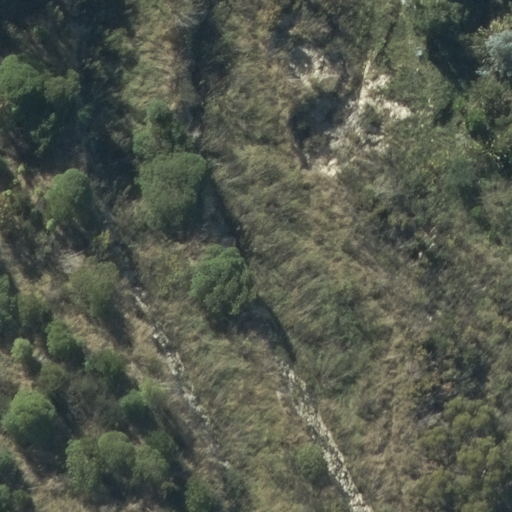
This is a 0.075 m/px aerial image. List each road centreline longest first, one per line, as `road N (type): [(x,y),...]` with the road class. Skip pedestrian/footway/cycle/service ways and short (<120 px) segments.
road 1 (track): [(371,511),(295,380),(190,142),(182,74),(193,0)]
road 2 (track): [(81,0),(77,41),(111,229),(206,409),(237,511)]
